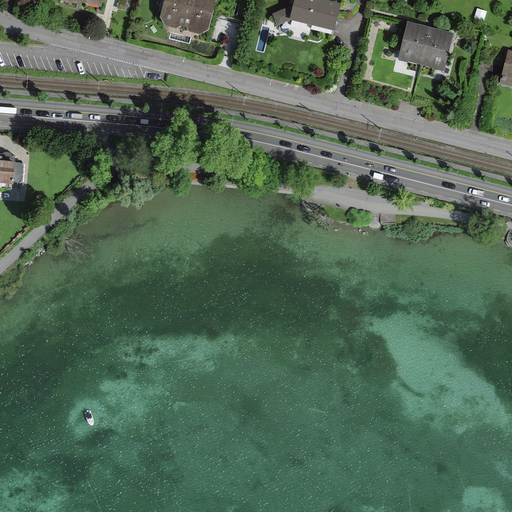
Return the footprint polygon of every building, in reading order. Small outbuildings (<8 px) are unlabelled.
[(61,0),(102,11),(104,0),(61,0)] [(216,0),(161,0),(153,27),(204,42),(216,0)] [(346,4),(330,0),(295,0),(289,24),(338,37),(346,4)] [(457,33),(410,19),(399,57),(446,71),(457,33)] [(511,48),(503,80),(511,82),(511,48)] [(3,157),(0,156),(0,187),(13,188),(14,182),(22,183),(23,163),(15,163),(15,155),(3,154),(3,157)]
